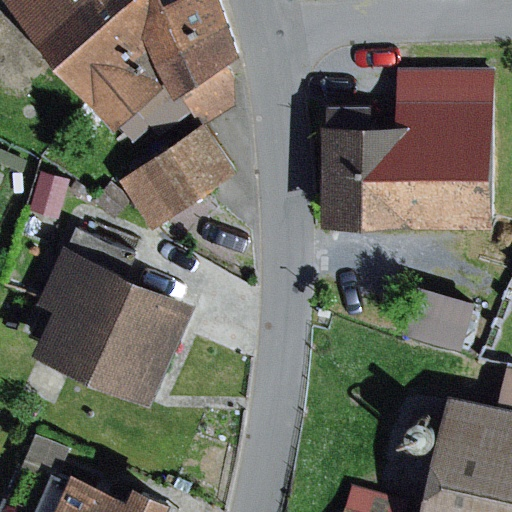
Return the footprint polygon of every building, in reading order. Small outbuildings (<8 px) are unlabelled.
[(9,0),(121,126),(143,105),(150,114),(186,90),(204,121),(238,103),(237,72),(231,61),(246,50),(226,0),(9,0)] [(400,121),(327,122),(328,222),(499,220),(497,65),(400,66),(400,121)] [(208,122),(125,178),(158,226),(240,170),(208,122)] [(118,217),(133,198),(112,181),(97,200),(118,217)] [(201,302),(68,243),(42,300),(58,307),(40,347),(158,399),(201,302)] [(479,300),(422,283),(408,331),(465,347),(479,300)] [(501,401),(454,390),(426,511),(511,511),(511,365),(509,365),(501,401)] [(136,495),(77,469),(58,511),(174,511),(173,511),(179,497),(142,481),(136,495)] [(412,511),(415,500),(354,484),(345,511),(412,511)]
